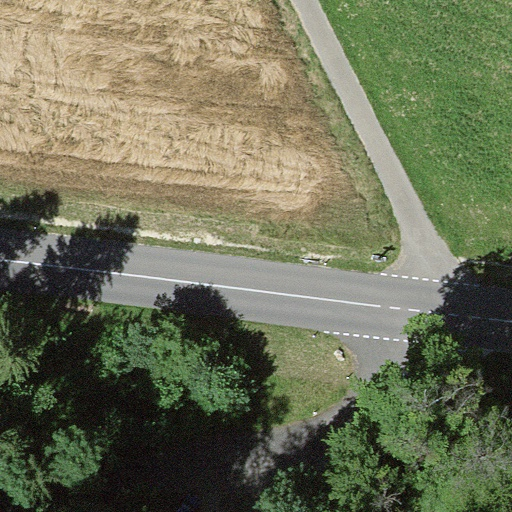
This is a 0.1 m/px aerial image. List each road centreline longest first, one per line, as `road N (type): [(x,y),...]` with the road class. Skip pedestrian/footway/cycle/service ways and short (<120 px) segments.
road 1 (tertiary): [(0,265),(511,319)]
road 2 (track): [(445,311),(309,0)]
